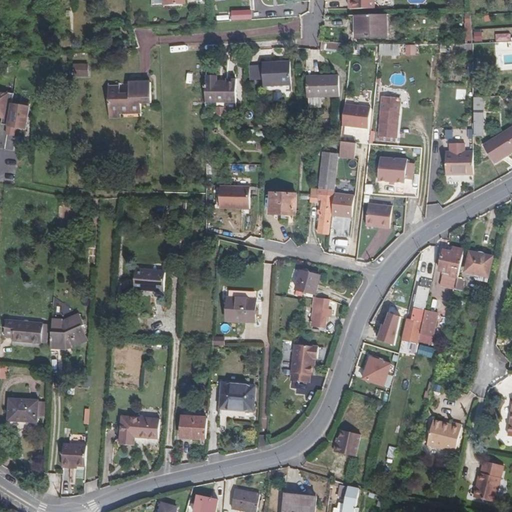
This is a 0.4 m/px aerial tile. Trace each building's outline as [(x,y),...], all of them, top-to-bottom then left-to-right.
[(349,0),(349,9),(375,9),(374,0),(349,0)] [(241,11),(241,20),(260,19),(260,9),(241,11)] [(387,15),(355,15),(356,39),(388,39),(387,15)] [(380,43),(380,55),(390,55),(391,44),(380,43)] [(290,63),(271,64),(271,62),(263,63),(264,87),(292,86),(290,63)] [(74,63),(74,77),(89,77),(89,64),(74,63)] [(235,75),(202,74),(200,121),(233,122),(235,75)] [(339,76),(319,76),(319,79),(307,79),(307,98),(339,97),(339,76)] [(130,94),(120,95),(120,87),(108,87),(109,118),(121,118),(120,112),(141,112),(141,104),(151,103),(151,82),(129,83),(130,94)] [(0,117),(2,118),(1,124),(8,126),(7,135),(14,136),(15,128),(25,130),(30,104),(20,103),(20,105),(12,104),(14,94),(5,92),(4,94),(0,93),(0,117)] [(397,142),(401,99),(383,98),(379,136),(387,137),(386,141),(397,142)] [(484,136),(483,98),(474,98),(474,136),(484,136)] [(345,104),(342,126),(369,129),(371,107),(345,104)] [(511,153),(511,127),(483,146),(495,164),(511,153)] [(341,156),(356,158),(357,143),(342,141),(341,156)] [(335,193),(339,154),(323,152),(319,189),(319,195),(322,195),(333,196),(334,197),(335,193)] [(474,152),(446,152),(446,175),(474,175),(474,152)] [(408,160),(382,158),(380,181),(392,182),(396,182),(406,183),(407,179),(414,180),(415,164),(408,163),(408,160)] [(250,187),(221,186),(220,208),(250,209),(250,187)] [(297,194),(271,193),(270,215),(296,216),(297,194)] [(355,195),(335,193),(334,197),(332,214),(352,217),(355,195)] [(329,234),(333,196),(322,195),(318,233),(329,234)] [(370,203),(368,225),(391,228),(393,206),(370,203)] [(330,235),(329,251),(348,252),(349,236),(330,235)] [(465,250),(454,248),(453,252),(444,250),(440,271),(451,273),(450,276),(458,278),(465,250)] [(489,277),(493,257),(470,252),(465,272),(489,277)] [(166,271),(136,269),(134,290),(164,292),(166,271)] [(320,276),(301,271),(296,289),(316,295),(320,276)] [(464,279),(458,278),(456,288),(462,289),(464,279)] [(422,326),(430,289),(420,287),(419,294),(417,294),(415,305),(416,305),(413,320),(408,318),(403,340),(419,344),(420,336),(422,326)] [(257,299),(228,297),(227,321),(256,323),(257,299)] [(325,328),(329,299),(315,298),(311,326),(325,328)] [(420,336),(433,339),(438,314),(425,312),(422,326),(420,336)] [(391,313),(386,325),(384,325),(379,340),(395,345),(402,317),(391,313)] [(85,325),(80,314),(62,322),(61,333),(52,332),(51,349),(67,350),(67,348),(73,348),(88,341),(82,326),(85,325)] [(44,324),(7,320),(5,337),(14,338),(14,341),(42,344),(44,324)] [(316,360),(318,348),(294,344),(289,381),(307,383),(308,376),(311,376),(313,359),(316,360)] [(392,364),(371,357),(363,379),(384,386),(392,364)] [(256,386),(223,383),(221,409),(253,412),(256,386)] [(38,423),(39,401),(10,399),(9,421),(38,423)] [(161,419),(122,416),(120,445),(135,446),(135,438),(159,440),(161,419)] [(207,418),(183,416),(181,438),(206,440),(207,418)] [(462,425),(452,422),(452,424),(434,420),(427,445),(456,453),(462,425)] [(361,435),(341,430),(340,439),(338,444),(336,444),(334,452),(356,457),(361,435)] [(87,446),(64,444),(63,468),(72,468),(72,466),(78,467),(86,467),(87,446)] [(390,446),(387,462),(393,463),(396,447),(390,446)] [(495,503),(504,466),(485,461),(482,473),(480,473),(474,497),(495,503)] [(358,511),(359,509),(356,508),(360,489),(349,487),(345,506),(340,504),(338,510),(335,509),(334,511),(358,511)] [(257,511),(260,494),(235,489),(232,509),(248,511),(257,511)] [(216,511),(219,500),(198,495),(193,511),(216,511)] [(315,511),(317,499),(285,496),(283,511),(315,511)] [(176,511),(178,507),(162,503),(159,511),(176,511)]
